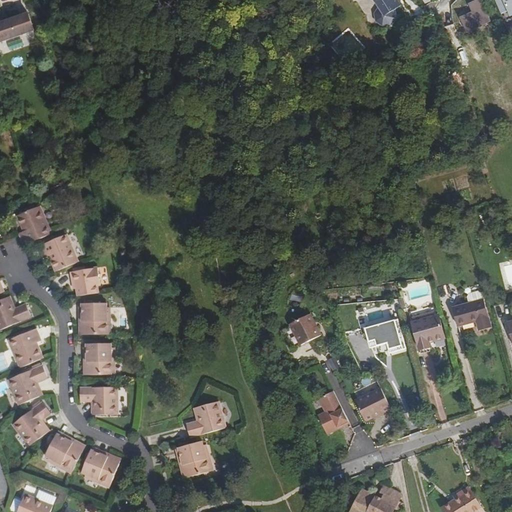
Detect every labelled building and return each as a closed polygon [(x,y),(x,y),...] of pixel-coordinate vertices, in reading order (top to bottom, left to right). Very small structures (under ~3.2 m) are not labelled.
[(373,0),(380,9),(378,11),(375,15),(378,23),(384,27),(384,29),(391,28),(392,29),(399,21),(397,10),(402,7),(397,0),(373,0)] [(468,32),(491,22),(481,0),(470,5),(474,13),(462,18),(468,32)] [(511,0),(496,0),(502,13),(511,10),(511,13),(511,0)] [(0,23),(0,37),(1,41),(35,29),(29,14),(0,23)] [(228,28),(219,29),(220,38),(229,37),(228,28)] [(351,46),(346,52),(355,62),(361,56),(351,46)] [(32,244),(53,235),(43,208),(22,216),(27,227),(29,226),(31,232),(23,235),(28,246),(32,244)] [(60,272),(79,264),(68,237),(43,247),(48,259),(56,256),(58,261),(55,262),(60,272)] [(511,264),(502,265),(505,290),(511,288),(511,264)] [(78,283),(78,289),(80,297),(100,294),(99,287),(103,286),(100,268),(73,273),(74,284),(78,283)] [(468,298),(470,304),(483,300),(481,294),(478,292),(470,295),(468,298)] [(0,330),(32,318),(27,305),(16,309),(13,310),(12,306),(15,305),(12,298),(0,302),(0,330)] [(470,304),(455,308),(460,327),(476,323),(479,332),(492,328),(483,300),(470,304)] [(87,322),(83,322),(83,336),(109,336),(109,322),(111,322),(111,308),(109,308),(109,304),(85,303),(85,318),(87,318),(87,322)] [(370,320),(382,319),(381,310),(369,312),(370,320)] [(127,329),(128,314),(120,314),(119,329),(127,329)] [(309,314),(289,324),(291,327),(300,345),(320,335),(309,314)] [(439,315),(412,322),(419,350),(431,348),(430,343),(445,339),(439,315)] [(400,321),(367,329),(372,349),(390,344),(392,349),(406,345),(400,321)] [(300,345),(291,327),(282,332),(291,350),(300,345)] [(13,339),(24,367),(44,358),(40,346),(38,346),(37,343),(43,340),(39,328),(13,339)] [(90,363),(86,363),(86,376),(112,375),(112,362),(115,362),(114,349),(112,349),(112,343),(88,344),(88,357),(90,357),(90,363)] [(329,360),(334,370),(340,367),(335,357),(329,360)] [(20,405),(24,404),(43,397),(40,389),(37,390),(36,386),(39,385),(50,380),(46,368),(11,380),(20,405)] [(84,402),(96,402),(98,402),(98,407),(96,407),(96,416),(120,415),(119,388),(83,389),(84,402)] [(381,388),(356,401),(365,421),(391,409),(381,388)] [(350,423),(334,391),(321,397),(328,413),(319,417),(327,434),(339,428),(338,426),(341,425),(342,426),(350,423)] [(32,446),(34,444),(52,431),(47,424),(44,426),(41,422),(44,420),(55,412),(47,401),(16,424),(32,446)] [(190,438),(206,434),(226,429),(220,403),(199,409),(200,416),(203,415),(204,419),(201,420),(187,423),(190,438)] [(59,433),(58,435),(69,441),(68,443),(73,446),(75,442),(59,433)] [(86,448),(75,442),(73,446),(68,443),(69,441),(58,435),(47,456),(51,458),(49,460),(62,467),(63,465),(74,471),(86,448)] [(184,479),(211,472),(207,459),(209,458),(206,445),(204,446),(203,441),(179,447),(182,460),(184,459),(185,465),(181,466),(184,479)] [(92,450),(91,452),(103,457),(103,459),(107,461),(109,457),(92,450)] [(121,462),(109,457),(107,461),(103,459),(103,457),(91,452),(81,475),(85,477),(84,480),(97,485),(98,482),(111,488),(121,462)] [(110,490),(111,488),(98,482),(97,485),(110,490)] [(393,511),(394,510),(399,500),(402,495),(384,485),(380,493),(383,495),(381,500),(376,497),(376,496),(362,489),(350,511),(393,511)] [(452,495),(455,499),(470,489),(467,485),(452,495)] [(446,511),(471,511),(481,506),(470,489),(455,499),(443,506),(446,511)] [(26,496),(19,511),(53,511),(55,508),(26,496)] [(399,500),(394,510),(398,511),(400,511),(405,504),(399,500)]
